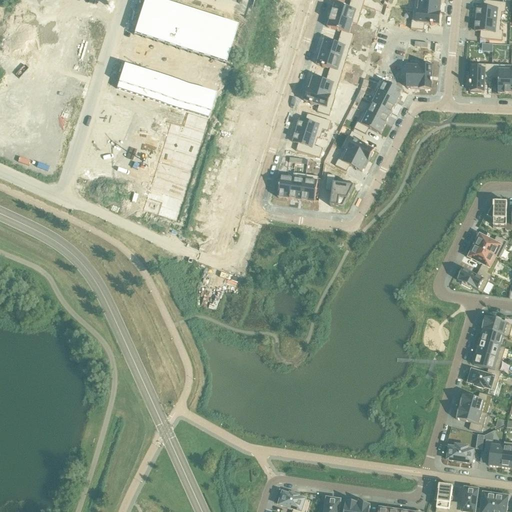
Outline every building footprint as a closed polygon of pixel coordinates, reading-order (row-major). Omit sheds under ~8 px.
[(1,0),(0,3),(0,15),(10,19),(16,0),(1,0)] [(16,0),(10,19),(23,23),(30,0),(16,0)] [(38,0),(30,0),(23,23),(36,27),(44,2),(38,0)] [(144,0),(140,15),(139,16),(151,20),(157,1),(156,1),(154,0),(154,1),(151,0),(144,0)] [(413,11),(413,12),(440,14),(441,4),(441,3),(415,0),(413,11)] [(157,1),(151,20),(163,24),(169,5),(168,4),(166,4),(165,4),(158,1),(157,1)] [(501,22),(502,14),(505,14),(506,4),(484,1),(483,9),(477,8),(476,20),(501,22)] [(44,2),(36,27),(49,32),(58,6),(44,2)] [(335,6),(331,17),(353,24),(358,25),(361,14),(363,7),(351,3),(349,10),(335,5),(335,6)] [(169,5),(163,24),(174,27),(180,8),(179,8),(177,7),(169,5)] [(58,6),(49,32),(63,36),(71,10),(58,6)] [(180,8),(174,27),(185,31),(192,12),(191,12),(189,11),(188,11),(188,12),(180,9),(181,9),(180,8)] [(71,10),(63,36),(76,40),(84,15),(71,10)] [(412,23),(411,30),(424,31),(424,25),(431,25),(431,26),(433,27),(433,26),(439,26),(440,14),(413,12),(413,11),(412,23)] [(192,12),(185,31),(197,35),(203,16),(202,15),(200,15),(199,15),(192,13),(192,12)] [(0,15),(0,43),(2,44),(10,19),(0,15)] [(84,15),(76,40),(89,44),(97,19),(84,15)] [(133,35),(134,36),(134,35),(142,37),(142,38),(144,39),(145,39),(151,20),(139,16),(139,18),(133,35)] [(203,16),(197,35),(208,38),(214,19),(212,18),(211,18),(211,19),(203,17),(203,16)] [(331,17),(328,28),(341,33),(339,39),(352,43),(354,36),(350,34),(353,24),(331,17)] [(10,19),(2,44),(15,48),(23,23),(10,19)] [(214,19),(208,38),(220,42),(226,23),(225,23),(223,22),(222,22),(222,23),(215,20),(215,19),(214,19)] [(151,20),(145,39),(146,39),(153,42),(154,42),(156,43),(157,43),(163,24),(151,20)] [(502,42),(503,32),(500,31),(501,22),(476,20),(475,32),(481,32),(480,40),(502,42)] [(23,23),(15,48),(28,52),(36,27),(23,23)] [(226,23),(220,42),(232,46),(238,27),(237,26),(236,27),(234,26),(235,26),(234,26),(234,25),(234,26),(226,24),(226,23)] [(163,24),(157,43),(165,45),(165,46),(167,46),(168,46),(174,27),(163,24)] [(382,24),(380,30),(388,32),(389,26),(382,24)] [(36,27),(28,52),(41,57),(49,32),(36,27)] [(174,27),(168,46),(168,47),(169,46),(176,48),(176,49),(177,49),(179,50),(185,31),(174,27)] [(185,31),(179,50),(180,50),(180,49),(188,52),(187,53),(188,53),(190,54),(191,54),(197,35),(185,31)] [(49,32),(41,57),(55,61),(63,36),(49,32)] [(197,35),(191,54),(192,53),(199,56),(199,57),(201,57),(202,57),(208,38),(197,35)] [(63,36),(55,61),(68,65),(76,40),(63,36)] [(208,38),(202,57),(203,58),(210,60),(211,60),(213,61),(214,61),(220,42),(208,38)] [(323,46),(321,54),(346,62),(352,43),(339,39),(337,46),(336,45),(331,44),(331,43),(330,43),(330,44),(325,42),(323,46),(323,45),(323,46)] [(76,40),(68,65),(81,69),(89,44),(76,40)] [(220,42),(214,61),(214,60),(222,63),(222,64),(225,64),(224,65),(225,65),(232,46),(220,42)] [(318,62),(317,66),(323,68),(322,68),(325,69),(325,68),(330,70),(328,76),(340,80),(346,62),(321,54),(318,62),(318,61),(318,62)] [(404,65),(400,76),(407,76),(407,82),(406,82),(406,83),(407,83),(407,89),(408,89),(411,89),(410,90),(411,90),(411,89),(414,89),(414,90),(418,90),(420,90),(419,90),(420,65),(404,65)] [(420,65),(419,90),(420,90),(432,90),(432,85),(433,85),(433,82),(432,82),(433,68),(433,65),(420,65)] [(469,77),(469,85),(470,85),(470,86),(471,87),(470,93),(477,93),(477,92),(484,93),(484,87),(485,87),(485,86),(484,86),(485,78),(492,78),(492,66),(471,65),(471,77),(469,77)] [(116,90),(118,90),(128,93),(135,70),(124,66),(118,84),(116,90)] [(492,66),(492,78),(498,79),(498,94),(510,95),(511,69),(511,66),(492,66)] [(128,93),(139,97),(147,73),(144,72),(135,70),(128,93)] [(139,97),(151,101),(158,77),(155,76),(154,77),(147,74),(147,73),(139,97)] [(308,89),(308,91),(309,91),(335,99),(335,98),(338,87),(340,80),(328,76),(326,83),(313,79),(312,83),(311,82),(311,83),(312,83),(311,86),(310,86),(309,90),(308,89)] [(151,101),(162,104),(170,81),(166,79),(166,80),(159,78),(159,77),(158,77),(151,101)] [(162,104),(173,108),(181,84),(177,83),(177,84),(170,82),(170,81),(162,104)] [(5,82),(0,96),(0,107),(10,111),(18,86),(5,82)] [(378,93),(397,103),(403,93),(403,92),(384,82),(378,93)] [(173,108),(185,112),(192,88),(190,87),(181,84),(173,108)] [(18,86),(10,111),(23,115),(31,90),(18,86)] [(185,112),(196,115),(204,91),(200,90),(200,91),(193,89),(193,88),(192,88),(185,112)] [(31,90),(23,115),(36,119),(44,94),(31,90)] [(204,91),(196,115),(208,119),(210,114),(216,95),(215,95),(212,95),(212,94),(211,95),(204,93),(204,92),(204,91)] [(307,96),(305,103),(310,104),(310,105),(312,106),(313,105),(319,107),(317,113),(324,115),(329,117),(331,111),(335,98),(335,99),(309,91),(307,96)] [(376,92),(371,103),(392,114),(397,103),(378,93),(376,92)] [(44,94),(36,119),(49,123),(57,98),(44,94)] [(57,98),(49,123),(63,128),(71,103),(57,98)] [(365,113),(365,114),(386,125),(392,114),(371,103),(365,113)] [(0,107),(0,135),(2,136),(10,111),(0,107)] [(10,111),(2,136),(15,140),(23,115),(10,111)] [(109,111),(103,129),(114,133),(120,114),(109,111)] [(357,123),(354,130),(365,135),(366,136),(369,130),(381,136),(386,125),(365,114),(365,113),(363,112),(357,123)] [(120,114),(114,133),(124,136),(130,117),(120,114)] [(23,115),(15,140),(28,144),(36,119),(23,115)] [(300,121),(297,132),(318,138),(320,139),(323,131),(328,132),(331,123),(308,115),(305,122),(300,121)] [(130,117),(124,136),(134,139),(140,120),(130,117)] [(36,119),(28,144),(41,149),(49,123),(36,119)] [(140,120),(134,139),(144,142),(150,124),(140,120)] [(167,121),(163,135),(167,136),(162,151),(155,174),(150,190),(146,188),(145,188),(137,212),(140,213),(158,218),(176,224),(183,200),(195,164),(205,132),(195,129),(182,125),(167,120),(167,121)] [(49,123),(41,149),(55,153),(63,128),(49,123)] [(150,124),(144,142),(155,146),(161,127),(150,124)] [(103,129),(97,148),(108,151),(114,133),(103,129)] [(297,132),(293,143),(298,145),(296,152),(320,159),(323,150),(315,147),(318,138),(297,132)] [(114,133),(108,151),(118,155),(124,136),(114,133)] [(349,139),(343,150),(344,150),(367,162),(368,163),(368,162),(374,151),(368,148),(369,148),(368,147),(368,148),(361,144),(363,139),(352,133),(349,139)] [(124,136),(118,155),(128,158),(134,139),(124,136)] [(134,139),(128,158),(138,161),(144,142),(134,139)] [(144,142),(138,161),(149,164),(155,146),(144,142)] [(338,161),(335,167),(347,173),(350,167),(356,170),(356,171),(357,170),(362,173),(363,170),(364,170),(364,169),(365,166),(367,162),(344,150),(338,161)] [(294,177),(290,200),(302,202),(306,176),(294,174),(293,177),(294,177)] [(281,177),(278,199),(290,200),(294,177),(293,177),(281,175),(281,177)] [(306,176),(302,202),(315,204),(316,194),(317,194),(317,192),(316,192),(318,183),(318,178),(306,176)] [(327,176),(325,192),(332,193),(331,201),(330,207),(342,209),(343,209),(343,208),(344,208),(344,207),(348,201),(354,188),(355,185),(335,182),(335,177),(327,176)] [(88,178),(83,194),(134,210),(139,194),(88,178)] [(493,205),(487,216),(492,219),(493,219),(493,226),(493,229),(505,229),(505,232),(511,231),(511,218),(506,219),(507,203),(494,203),(494,204),(493,204),(493,205)] [(475,246),(474,247),(495,258),(499,260),(505,249),(508,243),(497,237),(494,243),(480,236),(479,238),(475,246)] [(470,257),(469,258),(482,265),(479,271),(491,277),(494,271),(499,260),(495,258),(474,247),(474,249),(473,248),(469,256),(470,257)] [(463,270),(457,281),(462,283),(461,285),(471,290),(472,289),(478,292),(482,294),(491,277),(479,271),(477,276),(463,270)] [(482,329),(482,331),(483,331),(504,337),(509,338),(511,328),(511,326),(511,325),(508,324),(485,318),(482,329)] [(483,331),(480,342),(505,349),(501,348),(501,345),(504,337),(483,331)] [(480,342),(477,354),(502,361),(505,349),(480,342)] [(477,354),(474,366),(478,367),(488,370),(501,374),(501,373),(499,372),(501,364),(502,361),(477,354)] [(469,382),(468,384),(475,386),(475,387),(484,390),(484,389),(490,390),(495,392),(499,380),(501,374),(488,370),(487,376),(472,372),(471,373),(469,382)] [(463,396),(460,408),(487,416),(490,404),(492,397),(480,394),(478,400),(463,396)] [(460,408),(456,420),(471,424),(469,430),(481,434),(483,427),(487,416),(460,408)] [(478,436),(476,450),(482,451),(484,437),(478,436)] [(486,440),(484,453),(490,454),(489,467),(501,469),(505,443),(504,443),(504,445),(493,444),(493,441),(486,440)] [(511,444),(505,443),(501,469),(511,470),(511,444)] [(448,459),(447,461),(449,461),(456,462),(456,463),(463,464),(463,463),(470,464),(472,465),(472,463),(472,462),(473,453),(474,451),(472,451),(469,451),(467,451),(468,448),(456,446),(455,449),(451,448),(449,448),(449,450),(447,459),(448,459)] [(438,488),(434,501),(437,502),(436,509),(435,511),(455,511),(457,504),(450,503),(451,497),(453,488),(451,487),(442,486),(440,486),(439,486),(439,488),(438,488)] [(457,504),(455,511),(474,511),(475,509),(478,491),(476,491),(467,490),(465,489),(463,504),(457,504)] [(280,504),(279,506),(293,510),(292,511),(306,511),(310,502),(305,501),(298,498),(299,497),(290,494),(290,496),(283,493),(282,495),(279,504),(280,504)] [(493,511),(496,496),(494,496),(485,495),(483,494),(481,510),(475,509),(474,511),(493,511)] [(506,511),(508,498),(506,498),(497,496),(496,496),(493,511),(506,511)] [(338,511),(340,501),(338,501),(329,500),(327,500),(325,511),(338,511)] [(356,511),(358,504),(346,502),(345,505),(344,511),(356,511)]
